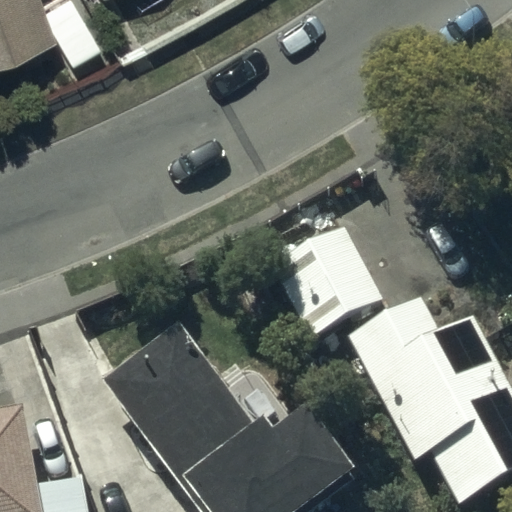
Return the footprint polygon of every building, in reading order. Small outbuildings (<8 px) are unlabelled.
[(0,0),(0,56),(47,38),(33,0),(0,0)] [(343,240),(274,280),(310,356),(385,313),(343,240)] [(421,315),(347,352),(415,475),(431,466),(456,511),(477,511),(511,493),(511,407),(471,332),(441,350),(421,315)] [(180,344),(103,399),(184,511),(343,511),(355,504),(307,438),(268,466),(180,344)] [(37,511),(21,422),(0,426),(0,511),(37,511)]
